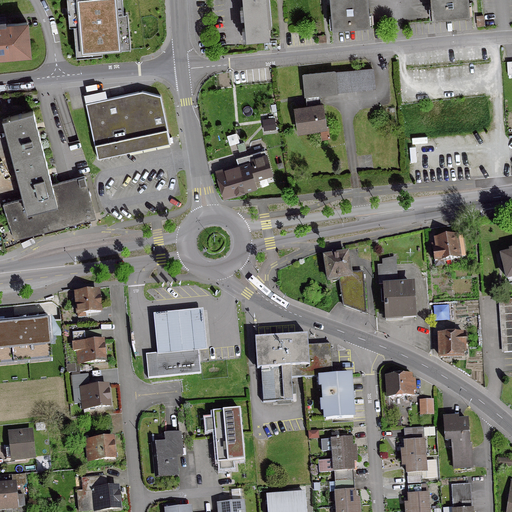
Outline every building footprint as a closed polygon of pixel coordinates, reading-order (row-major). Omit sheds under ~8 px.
[(115,0),(87,0),(80,1),(84,50),(120,47),(115,0)] [(268,38),(268,35),(265,0),(241,0),(245,40),(268,38)] [(365,0),(330,0),(333,29),(368,25),(365,0)] [(431,0),(434,19),(469,15),(467,0),(431,0)] [(479,27),(486,26),(485,16),(477,17),(479,27)] [(0,20),(0,56),(29,54),(26,22),(5,24),(5,20),(0,20)] [(320,44),(327,43),(326,35),(319,36),(320,44)] [(333,72),(302,75),(304,96),(335,93),(335,90),(373,87),(371,69),(333,73),(333,72)] [(94,105),(104,150),(175,135),(167,100),(151,93),(94,105)] [(296,130),(324,127),(321,105),(310,106),(310,104),(305,104),(305,107),(294,108),(296,130)] [(1,119),(14,168),(44,160),(32,111),(1,119)] [(270,174),(263,150),(235,159),(238,166),(245,190),(255,187),(253,179),(270,174)] [(22,199),(26,216),(57,209),(51,185),(44,160),(14,168),(22,199)] [(245,190),(238,166),(216,173),(223,197),(245,190)] [(83,176),(51,185),(57,209),(26,216),(22,199),(3,204),(11,235),(93,214),(83,176)] [(21,246),(33,240),(32,237),(20,243),(21,246)] [(436,251),(432,251),(435,267),(442,265),(441,261),(459,258),(464,257),(460,237),(455,238),(455,237),(434,240),(436,251)] [(511,254),(502,257),(507,279),(508,279),(507,277),(511,275),(511,254)] [(328,280),(338,278),(342,306),(364,314),(362,273),(348,274),(345,255),(324,258),(328,280)] [(377,277),(394,276),(393,258),(381,260),(381,265),(376,266),(377,277)] [(378,284),(395,283),(394,276),(377,277),(378,284)] [(399,286),(395,286),(382,287),(384,317),(401,316),(402,319),(415,318),(413,288),(402,289),(402,286),(399,286)] [(99,312),(98,304),(97,292),(75,294),(77,318),(84,317),(84,314),(99,312)] [(511,299),(504,300),(499,300),(503,353),(511,352),(511,299)] [(199,374),(198,362),(198,354),(207,353),(204,313),(155,317),(159,354),(145,355),(147,379),(199,374)] [(49,316),(0,320),(0,364),(53,360),(49,316)] [(87,330),(88,339),(103,337),(102,329),(87,330)] [(438,335),(439,357),(461,357),(461,353),(464,352),(464,335),(438,335)] [(331,364),(329,345),(328,345),(328,344),(307,345),(306,336),(254,339),(256,370),(260,370),(262,403),(292,401),(290,379),(322,377),(332,376),(331,364)] [(88,339),(73,340),(74,350),(77,350),(78,363),(107,360),(105,337),(103,337),(88,339)] [(65,365),(66,373),(79,372),(78,364),(65,365)] [(351,418),(352,418),(351,400),(352,399),(352,391),(350,391),(349,375),(332,376),(322,377),(324,420),(351,418)] [(413,380),(409,380),(409,376),(386,377),(387,397),(410,396),(410,391),(414,391),(413,380)] [(108,406),(106,386),(96,387),(95,384),(88,385),(89,388),(80,389),(82,409),(108,406)] [(420,414),(434,414),(433,399),(420,399),(420,414)] [(215,464),(243,461),(238,409),(210,412),(215,464)] [(457,418),(443,419),(444,440),(451,440),(453,468),(471,467),(470,447),(468,447),(467,421),(457,422),(457,418)] [(422,438),(422,428),(402,429),(403,439),(422,438)] [(5,449),(6,459),(32,457),(29,432),(11,434),(12,448),(5,449)] [(167,435),(166,435),(162,436),(163,443),(152,444),(155,475),(175,473),(173,450),(180,449),(178,434),(167,435)] [(114,458),(112,438),(101,439),(101,436),(93,437),(94,440),(85,441),(88,461),(114,458)] [(351,447),(350,439),(340,439),(340,436),(330,437),(331,440),(320,441),(321,452),(331,451),(332,456),(335,456),(351,454),(355,454),(354,447),(351,447)] [(410,441),(403,442),(404,450),(400,451),(401,458),(424,456),(423,440),(410,441)] [(334,472),(334,482),(352,481),(352,470),(352,462),(355,461),(355,454),(351,454),(335,456),(332,456),(332,461),(322,461),(323,472),(334,472)] [(401,458),(401,465),(405,465),(406,473),(421,472),(422,477),(424,479),(433,478),(435,476),(434,463),(432,461),(424,462),(424,456),(401,458)] [(497,466),(511,467),(511,466),(511,459),(497,459),(497,466)] [(106,489),(105,477),(81,479),(82,491),(77,492),(79,511),(119,508),(117,488),(106,489)] [(358,507),(358,499),(354,499),(354,491),(353,491),(352,481),(334,482),(335,492),(334,492),(336,508),(358,507)] [(0,511),(23,511),(23,507),(16,507),(14,485),(7,486),(7,483),(0,483),(0,511)] [(450,485),(451,493),(467,492),(466,484),(450,485)] [(426,485),(407,486),(408,504),(405,504),(405,511),(428,510),(426,485)] [(467,492),(451,493),(451,500),(467,499),(467,492)] [(304,511),(304,499),(303,493),(285,495),(285,511),(304,511)] [(285,511),(285,495),(266,496),(267,511),(285,511)] [(471,511),(471,509),(468,509),(467,499),(451,500),(452,510),(451,511),(471,511)] [(242,511),(241,503),(216,506),(216,511),(242,511)]
